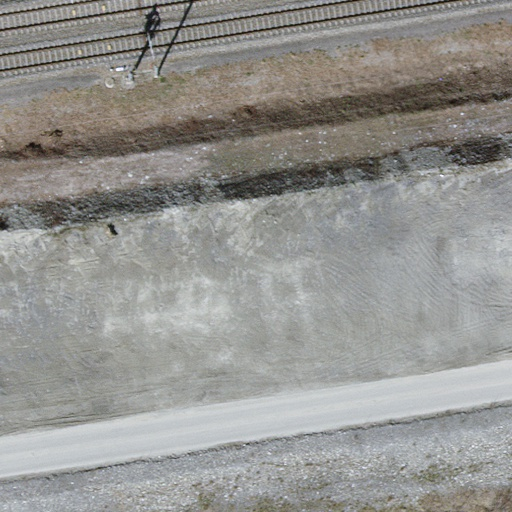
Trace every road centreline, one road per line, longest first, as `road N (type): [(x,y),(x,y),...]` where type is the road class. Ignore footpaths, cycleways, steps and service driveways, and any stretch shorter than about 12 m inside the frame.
road 1 (motorway): [(0,443),(511,367)]
road 2 (motorway): [(511,230),(0,302)]
